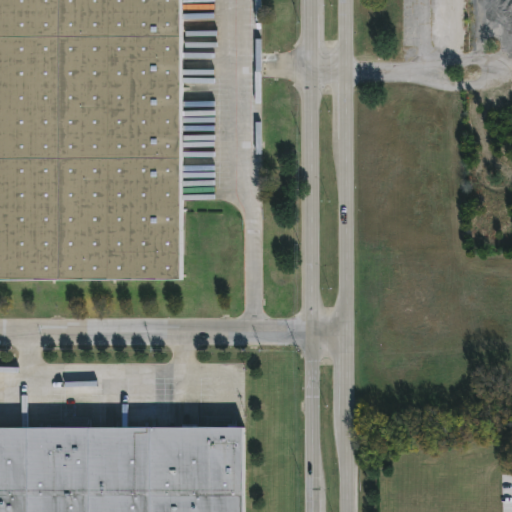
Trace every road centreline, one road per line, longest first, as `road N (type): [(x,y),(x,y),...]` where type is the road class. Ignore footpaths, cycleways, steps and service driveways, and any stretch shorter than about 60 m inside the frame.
road 1 (secondary): [(305,0),(312,511)]
road 2 (secondary): [(345,511),(345,0)]
road 3 (tertiary): [(0,340),(345,342)]
